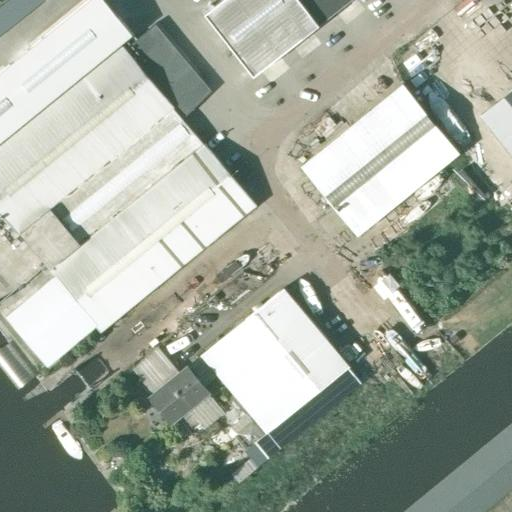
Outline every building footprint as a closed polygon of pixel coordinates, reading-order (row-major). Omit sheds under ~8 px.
[(136,39),(121,20),(105,1),(103,0),(64,0),(0,52),(0,211),(18,233),(19,232),(50,269),(49,270),(101,331),(256,205),(205,143),(203,144),(173,108),(174,107),(173,106),(203,81),(155,24),(136,39)] [(221,0),(204,13),(253,76),(303,37),(303,38),(318,26),(351,0),(221,0)] [(460,153),(404,83),(302,166),(358,236),(460,153)] [(187,116),(211,95),(203,86),(179,107),(187,116)] [(511,154),(511,90),(481,116),(511,154)] [(246,449),(267,433),(280,449),(362,383),(348,366),(283,289),(202,356),(250,413),(232,428),(232,433),(245,448),(246,449)] [(210,393),(189,368),(151,399),(173,425),(210,393)] [(511,420),(400,511),(482,511),(511,488),(511,420)]
